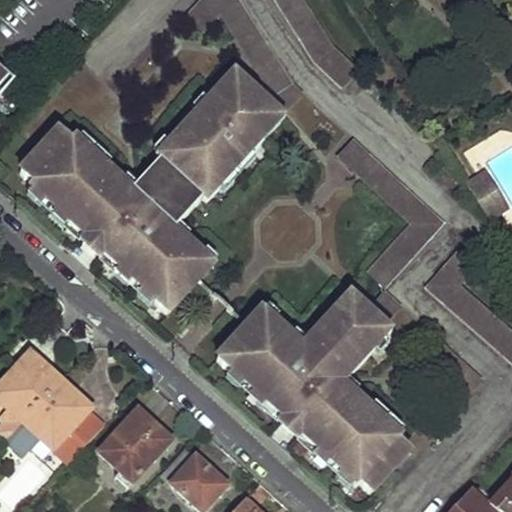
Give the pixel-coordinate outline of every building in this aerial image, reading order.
[(236,5),(230,0),(194,0),(178,17),(197,35),(215,15),(269,96),(286,110),(301,92),(287,81),(236,5)] [(331,46),(298,0),(270,0),(313,60),(340,88),(356,70),(331,46)] [(0,99),(15,83),(0,69),(0,99)] [(218,99),(239,77),(232,71),(212,93),(218,99)] [(277,111),(239,77),(218,99),(212,93),(153,157),(160,164),(134,191),(73,136),(69,140),(57,128),(17,172),(28,183),(24,188),(81,238),(83,235),(89,240),(94,241),(103,249),(98,255),(165,314),(213,263),(181,233),(176,238),(170,232),(174,227),(200,200),(204,204),(263,139),(256,132),(277,111)] [(256,132),(263,139),(283,116),(277,111),(256,132)] [(441,225),(350,140),(335,158),(408,225),(363,273),(382,289),(441,225)] [(474,176),(462,183),(484,218),(496,210),(474,176)] [(181,233),(174,227),(170,232),(176,238),(181,233)] [(89,240),(83,235),(81,238),(98,255),(103,249),(94,241),(89,240)] [(475,265),(457,248),(423,285),(511,367),(511,334),(457,284),(475,265)] [(331,317),(352,294),(346,289),(326,312),(331,317)] [(365,307),(383,323),(400,306),(382,289),(365,307)] [(365,307),(352,294),(331,317),(326,312),(299,343),(261,306),(213,359),(278,418),(286,409),(297,421),(298,427),(302,430),(297,435),(353,488),(357,483),(367,493),(407,449),(396,440),(400,436),(341,382),(390,330),(383,323),(365,307)] [(477,380),(440,344),(424,361),(462,397),(477,380)] [(0,408),(17,424),(52,386),(36,371),(40,366),(25,353),(0,381),(0,408)] [(120,398),(136,379),(110,357),(94,376),(120,398)] [(36,371),(52,386),(56,381),(40,366),(36,371)] [(52,386),(69,400),(72,396),(56,381),(52,386)] [(86,408),(72,396),(69,400),(52,386),(17,424),(48,452),(64,467),(102,427),(85,410),(86,408)] [(0,419),(2,421),(12,430),(17,424),(0,408),(0,419)] [(297,421),(286,409),(278,418),(297,435),(302,430),(298,427),(297,421)] [(157,432),(136,412),(97,453),(130,484),(166,446),(154,435),(157,432)] [(0,423),(0,442),(12,430),(2,421),(0,423)] [(166,446),(169,442),(157,432),(154,435),(166,446)] [(158,476),(197,511),(201,511),(225,487),(183,449),(158,476)] [(449,511),(511,511),(511,482),(500,496),(496,492),(483,505),(468,490),(449,511)]
